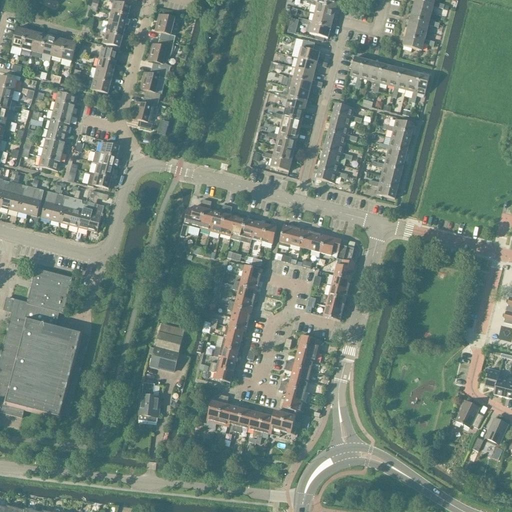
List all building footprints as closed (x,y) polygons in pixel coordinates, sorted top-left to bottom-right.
[(113,5),(111,13),(128,17),(131,7),(127,6),(127,4),(112,0),(110,0),(110,2),(111,5),(113,5)] [(313,2),(312,6),(317,7),(317,5),(336,10),(338,0),(318,0),(318,3),(313,2)] [(415,1),(413,10),(431,14),(433,8),(443,10),(444,6),(434,3),(434,6),(415,1)] [(317,5),(317,7),(315,15),(333,20),(336,10),(317,5)] [(413,10),(410,19),(429,24),(429,22),(431,14),(413,10)] [(111,13),(108,23),(125,28),(128,17),(111,13)] [(308,21),(307,26),(312,27),(312,25),(330,29),(333,20),(315,15),(313,23),(308,21)] [(161,34),(159,40),(174,44),(175,38),(170,36),(175,20),(159,16),(155,33),(161,34)] [(410,19),(408,29),(426,33),(428,26),(438,29),(439,25),(429,22),(429,24),(410,19)] [(101,33),(106,34),(122,38),(125,28),(108,23),(103,22),(101,33)] [(328,40),(330,29),(312,25),(312,27),(309,35),(328,40)] [(12,48),(22,50),(27,32),(16,29),(12,48)] [(408,29),(406,38),(424,43),(424,41),(426,33),(408,29)] [(27,32),(22,50),(32,53),(37,34),(27,32)] [(37,34),(32,53),(31,56),(41,59),(42,55),(46,37),(37,34)] [(106,34),(103,45),(120,49),(122,38),(106,34)] [(46,37),(42,55),(51,58),(56,40),(46,37)] [(423,45),(433,48),(435,43),(424,41),(424,43),(406,38),(403,47),(421,52),(423,45)] [(56,40),(51,58),(61,60),(66,42),(56,40)] [(147,62),(153,64),(151,69),(169,74),(171,68),(165,63),(172,54),(172,53),(173,52),(173,51),(173,50),(174,49),(174,48),(174,47),(174,46),(174,45),(174,44),(159,40),(157,47),(152,45),(147,62)] [(66,42),(61,60),(72,63),(76,45),(66,42)] [(102,49),(99,59),(116,64),(119,53),(102,49)] [(301,49),(298,59),(317,64),(317,62),(319,54),(301,49)] [(99,59),(96,70),(113,74),(116,64),(99,59)] [(296,69),(314,74),(316,66),(321,67),(326,69),(327,65),(322,63),(317,62),(317,64),(298,59),(296,69)] [(359,90),(361,80),(359,79),(364,61),(354,59),(350,77),(357,79),(354,89),(359,90)] [(359,79),(361,80),(369,82),(373,63),(364,61),(359,79)] [(377,95),(380,85),(378,84),(382,66),(373,63),(369,82),(376,84),(373,94),(377,95)] [(378,84),(380,85),(387,87),(392,68),(382,66),(378,84)] [(396,100),(399,90),(396,89),(401,71),(392,68),(387,87),(394,88),(392,98),(396,100)] [(146,92),(144,98),(159,102),(159,101),(160,96),(155,94),(159,78),(167,81),(169,74),(151,69),(150,75),(144,74),(140,91),(146,92)] [(296,69),(294,77),(293,79),(312,84),(312,82),(314,74),(296,69)] [(96,70),(94,80),(110,85),(113,74),(96,70)] [(396,89),(399,90),(406,91),(410,73),(401,71),(396,89)] [(410,73),(406,91),(413,93),(410,103),(415,104),(417,94),(415,94),(420,75),(410,73)] [(415,94),(417,94),(425,96),(429,78),(420,76),(415,94)] [(0,77),(0,88),(14,92),(17,82),(0,77)] [(288,99),(307,104),(311,86),(316,87),(321,89),(322,84),(312,82),(312,84),(293,79),(289,97),(284,96),(283,100),(288,101),(288,99)] [(108,95),(110,85),(94,80),(91,91),(108,95)] [(0,88),(0,98),(12,102),(14,92),(0,88)] [(56,102),(56,103),(75,108),(77,98),(58,93),(56,102)] [(36,102),(42,104),(44,95),(38,94),(36,102)] [(0,98),(0,109),(9,112),(12,102),(0,98)] [(159,102),(144,98),(142,105),(137,103),(132,120),(139,122),(138,128),(151,131),(153,125),(148,124),(152,108),(157,109),(159,102)] [(288,101),(286,109),(304,113),(307,104),(288,99),(288,101)] [(53,112),(72,117),(75,108),(56,103),(53,112)] [(335,105),(333,115),(351,120),(352,117),(354,110),(335,105)] [(0,109),(0,119),(7,121),(9,112),(0,109)] [(279,115),(278,120),(283,121),(283,119),(301,123),(304,113),(286,109),(284,117),(279,115)] [(53,112),(51,121),(70,126),(72,117),(53,112)] [(333,115),(331,124),(349,129),(351,122),(357,123),(358,119),(352,117),(351,120),(333,115)] [(0,119),(0,130),(4,131),(9,133),(11,123),(7,121),(0,119)] [(283,121),(281,129),(299,133),(301,123),(283,119),(283,121)] [(48,130),(67,135),(70,126),(51,121),(48,130)] [(388,127),(387,131),(393,133),(393,131),(411,135),(414,126),(396,121),(394,128),(388,127)] [(331,124),(328,133),(347,138),(347,136),(349,129),(331,124)] [(274,135),(272,139),(277,141),(278,138),(296,143),(299,133),(281,129),(279,136),(274,135)] [(48,130),(46,140),(65,145),(67,135),(48,130)] [(393,131),(393,133),(391,140),(409,144),(411,135),(393,131)] [(328,133),(326,143),(344,147),(346,140),(352,142),(353,138),(347,136),(347,138),(328,133)] [(277,141),(275,148),(294,153),(296,143),(278,138),(277,141)] [(46,140),(43,149),(63,154),(65,145),(46,140)] [(383,145),(382,150),(388,151),(388,149),(407,154),(409,144),(391,140),(389,147),(383,145)] [(326,143),(323,152),(342,157),(342,155),(344,147),(326,143)] [(103,144),(100,154),(117,159),(119,148),(103,144)] [(82,150),(76,148),(73,158),(80,160),(82,154),(81,154),(82,150)] [(268,155),(267,159),(272,160),(273,158),(291,163),(294,153),(275,148),(273,156),(268,155)] [(43,149),(41,158),(60,163),(63,154),(43,149)] [(388,151),(386,158),(404,163),(407,154),(388,149),(388,151)] [(323,152),(321,161),(339,166),(341,159),(347,160),(348,156),(342,155),(342,157),(323,152)] [(92,164),(97,165),(114,169),(117,159),(100,154),(95,153),(92,164)] [(261,156),(254,155),(252,161),(259,163),(261,156)] [(58,173),(60,163),(41,158),(39,168),(58,173)] [(289,173),(291,163),(273,158),(272,160),(270,168),(289,173)] [(378,164),(377,168),(383,170),(384,168),(402,172),(404,163),(386,158),(384,166),(378,164)] [(321,161),(319,171),(337,175),(337,173),(339,166),(321,161)] [(95,174),(94,175),(111,180),(114,169),(97,165),(95,174)] [(384,168),(383,170),(381,177),(399,182),(402,172),(384,168)] [(336,178),(342,179),(343,175),(337,173),(337,175),(319,171),(316,180),(334,185),(336,178)] [(94,187),(108,190),(111,180),(94,175),(91,174),(87,187),(93,189),(94,187)] [(9,211),(18,213),(24,190),(22,190),(22,186),(18,185),(19,181),(20,177),(16,176),(15,180),(14,184),(16,184),(9,211)] [(373,183),(372,187),(378,188),(379,186),(397,191),(399,182),(381,177),(379,184),(373,183)] [(27,216),(37,218),(44,192),(36,190),(37,186),(38,182),(34,180),(33,185),(32,189),(34,189),(27,216)] [(6,185),(0,206),(0,208),(9,211),(16,184),(14,184),(10,183),(8,186),(6,185)] [(50,221),(60,224),(66,201),(63,200),(63,197),(59,196),(60,192),(62,188),(57,186),(56,191),(55,195),(57,195),(50,221)] [(395,201),(397,191),(379,186),(378,188),(376,196),(395,201)] [(24,190),(18,213),(27,216),(34,189),(32,189),(28,188),(26,191),(24,190)] [(78,229),(84,206),(82,205),(82,202),(78,201),(79,197),(80,192),(76,191),(75,193),(75,195),(74,199),(76,200),(69,226),(78,229)] [(41,219),(50,222),(50,221),(57,195),(55,195),(48,193),(41,219)] [(88,231),(97,234),(104,207),(97,205),(98,201),(99,197),(94,196),(92,204),(94,205),(88,231)] [(66,201),(60,224),(69,226),(76,200),(74,199),(70,199),(68,202),(66,201)] [(188,209),(184,226),(200,230),(207,202),(202,201),(201,207),(200,209),(194,207),(193,210),(188,209)] [(207,202),(200,230),(210,233),(215,213),(209,211),(211,203),(207,202)] [(84,206),(78,229),(88,231),(94,205),(92,204),(88,203),(87,206),(84,206)] [(215,213),(210,233),(220,235),(227,207),(223,206),(221,214),(215,213)] [(230,238),(236,218),(230,217),(232,209),(227,207),(220,235),(230,238)] [(236,218),(230,238),(230,240),(240,242),(246,221),(236,218)] [(246,221),(240,242),(250,245),(252,240),(256,224),(246,221)] [(256,224),(252,240),(262,243),(266,226),(256,224)] [(266,226),(262,243),(273,246),(277,229),(266,226)] [(279,243),(290,246),(294,229),(284,226),(279,243)] [(290,246),(300,249),(304,232),(294,229),(290,246)] [(300,249),(310,252),(315,235),(304,232),(300,249)] [(310,252),(321,254),(325,237),(315,235),(310,252)] [(325,237),(321,254),(331,257),(332,253),(338,254),(336,260),(338,261),(342,262),(342,261),(350,264),(350,263),(354,250),(340,246),(342,242),(325,237)] [(195,247),(193,255),(203,257),(205,249),(195,247)] [(229,253),(227,259),(235,261),(237,255),(229,253)] [(334,277),(351,281),(355,264),(350,263),(350,264),(342,261),(342,262),(338,261),(337,266),(334,277)] [(244,272),(242,277),(259,282),(262,271),(239,265),(238,270),(244,272)] [(69,417),(89,341),(80,338),(80,335),(55,329),(59,314),(63,315),(72,280),(36,271),(27,304),(11,300),(8,313),(12,314),(0,360),(0,413),(22,419),(24,409),(59,418),(60,415),(69,417)] [(235,282),(233,286),(256,292),(259,282),(242,277),(241,283),(235,282)] [(334,277),(331,287),(348,291),(351,281),(334,277)] [(238,292),(237,298),(254,302),(256,292),(233,286),(232,291),(238,292)] [(331,287),(328,297),(345,302),(348,291),(331,287)] [(503,324),(511,326),(511,295),(510,299),(509,298),(507,306),(508,306),(506,313),(505,313),(504,320),(503,324)] [(328,297),(326,307),(343,312),(345,302),(328,297)] [(229,302),(228,307),(251,313),(254,302),(237,298),(235,304),(229,302)] [(233,313),(231,318),(248,323),(251,313),(228,307),(227,311),(233,313)] [(343,312),(326,307),(323,318),(340,322),(343,312)] [(231,318),(229,328),(229,329),(244,333),(243,333),(246,333),(248,323),(231,318)] [(160,325),(155,348),(178,355),(184,331),(160,325)] [(224,338),(241,343),(243,333),(244,333),(229,329),(229,328),(227,328),(224,338)] [(302,337),(299,348),(319,353),(321,342),(302,337)] [(224,338),(221,349),(238,353),(241,343),(224,338)] [(155,348),(150,367),(174,373),(178,355),(155,348)] [(299,348),(296,358),(313,362),(313,363),(316,363),(319,353),(299,348)] [(221,349),(219,359),(236,363),(238,353),(221,349)] [(287,362),(285,366),(310,372),(311,372),(311,371),(313,363),(313,362),(296,358),(295,364),(287,362)] [(211,363),(210,368),(233,374),(236,363),(219,359),(217,365),(211,363)] [(292,373),(291,378),(308,383),(310,374),(310,372),(285,366),(284,371),(292,373)] [(233,374),(210,368),(209,372),(215,374),(213,380),(230,384),(233,374)] [(485,388),(494,390),(495,390),(498,378),(499,373),(489,371),(485,388)] [(281,382),(280,387),(305,393),(308,383),(291,378),(289,384),(281,382)] [(495,390),(494,390),(493,396),(503,398),(508,381),(498,378),(495,390)] [(511,381),(508,381),(503,398),(511,400),(511,381)] [(140,396),(138,416),(140,417),(140,421),(156,423),(157,419),(158,419),(160,399),(153,398),(154,386),(143,384),(142,396),(140,396)] [(287,393),(286,399),(302,403),(305,393),(280,387),(279,391),(287,393)] [(211,402),(206,422),(215,424),(217,425),(224,397),(219,396),(217,404),(211,402)] [(227,428),(228,425),(232,408),(226,406),(228,398),(224,397),(217,425),(227,428)] [(300,414),(302,403),(286,399),(283,409),(300,414)] [(477,414),(479,410),(465,403),(455,422),(461,425),(461,426),(463,427),(463,426),(470,429),(471,427),(477,430),(484,417),(477,414)] [(232,432),(236,433),(242,410),(232,408),(228,425),(233,426),(232,432)] [(242,428),(248,430),(253,413),(242,410),(236,433),(241,434),(242,428)] [(252,437),(257,439),(263,416),(253,413),(248,430),(254,432),(252,437)] [(273,418),(269,435),(279,438),(281,433),(294,436),(297,428),(299,429),(302,418),(294,416),(293,418),(274,413),(273,418)] [(263,416),(257,439),(261,440),(263,434),(269,435),(273,418),(263,416)] [(499,445),(508,426),(494,420),(485,439),(499,445)] [(477,439),(472,450),(478,453),(483,442),(477,439)]
